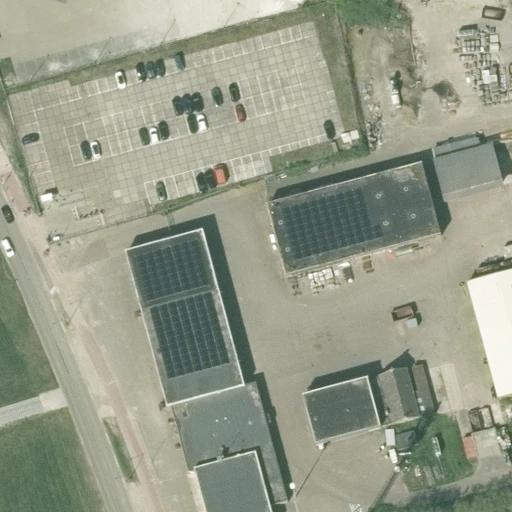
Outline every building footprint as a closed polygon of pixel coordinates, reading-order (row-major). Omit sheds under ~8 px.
[(444,198),(502,182),(493,147),(434,162),(444,198)] [(441,237),(422,166),(266,208),(285,279),(287,279),(441,237)] [(167,411),(171,409),(188,476),(194,474),(204,511),(271,511),(270,509),(289,504),(287,494),(258,385),(245,389),(203,234),(125,255),(167,411)] [(511,273),(466,286),(497,401),(511,397),(511,273)] [(425,418),(435,416),(422,366),(412,369),(425,418)] [(393,426),(419,419),(407,371),(380,378),(380,379),(369,382),(368,380),(303,397),(316,446),(381,429),(381,428),(393,425),(393,426)] [(400,450),(416,446),(413,434),(397,438),(400,450)]
